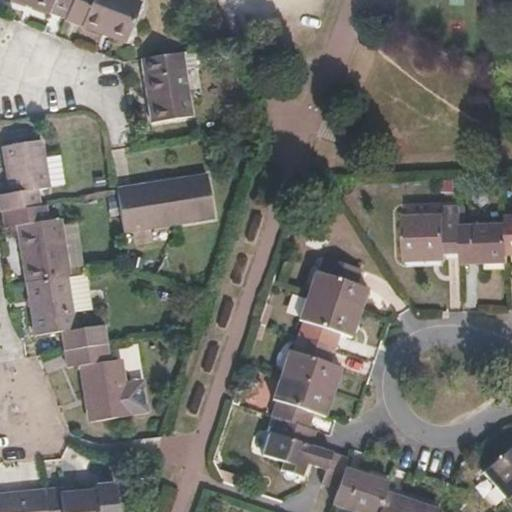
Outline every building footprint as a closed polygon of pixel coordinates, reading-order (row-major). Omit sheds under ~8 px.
[(67,16),(72,0),(16,0),(50,13),(51,9),(67,16)] [(126,44),(128,37),(142,3),(133,0),(72,0),(67,16),(66,20),(103,33),(126,44)] [(192,118),(182,52),(141,59),(152,124),(192,118)] [(48,189),(41,141),(3,146),(11,194),(0,196),(0,201),(2,213),(38,207),(35,191),(48,189)] [(214,220),(207,177),(116,191),(123,233),(214,220)] [(69,278),(60,221),(49,223),(45,206),(38,207),(2,213),(5,230),(16,228),(26,285),(67,278),(69,278)] [(462,253),(461,226),(460,207),(443,207),(444,215),(404,217),(406,262),(446,260),(446,253),(462,253)] [(509,253),(509,223),(461,226),(462,253),(463,264),(509,262),(509,253)] [(355,287),(360,272),(324,259),(319,275),(315,274),(307,296),(359,313),(366,290),(355,287)] [(90,312),(86,286),(88,283),(86,276),(69,278),(67,278),(26,285),(35,337),(63,333),(66,352),(107,345),(104,325),(75,330),(73,314),(90,312)] [(351,337),(359,313),(307,296),(298,322),(303,323),(298,337),(334,349),(339,333),(351,337)] [(340,368),(329,364),(334,349),(298,337),(293,354),(288,352),(281,376),(332,393),(340,368)] [(126,386),(122,361),(110,363),(107,345),(66,352),(69,370),(79,368),(89,425),(131,418),(130,416),(148,414),(143,383),(126,386)] [(324,417),(332,393),(281,376),(273,400),(277,401),(272,417),(276,419),(307,429),(313,412),(324,417)] [(311,448),(317,432),(307,429),(276,419),(264,456),(284,462),(281,471),(302,477),(305,466),(311,448)] [(313,468),(318,450),(311,448),(305,466),(313,468)] [(327,473),(333,454),(318,450),(313,468),(324,472),(327,473)] [(511,450),(486,474),(511,504),(511,450)] [(338,490),(344,472),(348,460),(333,454),(327,473),(323,485),(338,490)] [(379,511),(386,494),(389,486),(344,472),(338,490),(333,506),(353,511),(379,511)] [(75,490),(59,492),(45,493),(47,511),(115,511),(113,487),(93,488),(93,494),(75,496),(75,490)] [(0,511),(47,511),(45,493),(45,492),(0,496),(0,511)] [(437,511),(438,511),(386,494),(379,511),(437,511)]
